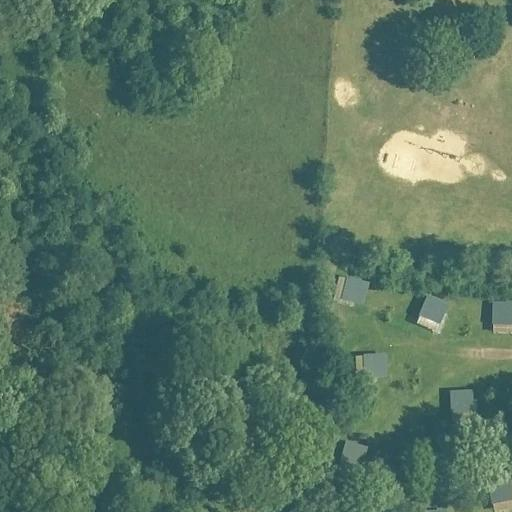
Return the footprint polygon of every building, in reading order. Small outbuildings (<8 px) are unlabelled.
[(408,288),(388,283),(383,304),(403,308),(408,288)] [(466,291),(446,289),(443,309),(463,312),(466,291)] [(511,300),(501,301),(502,321),(511,321),(511,300)] [(363,361),(344,367),(349,387),(369,381),(363,361)] [(484,404),(469,418),(483,433),(498,419),(484,404)] [(432,418),(414,423),(419,443),(437,439),(432,418)] [(348,434),(348,445),(375,443),(375,432),(348,434)] [(385,450),(364,450),(364,470),(385,470),(385,450)] [(511,503),(511,485),(504,474),(487,485),(503,509),(511,503)] [(462,511),(465,502),(445,498),(442,511),(462,511)]
